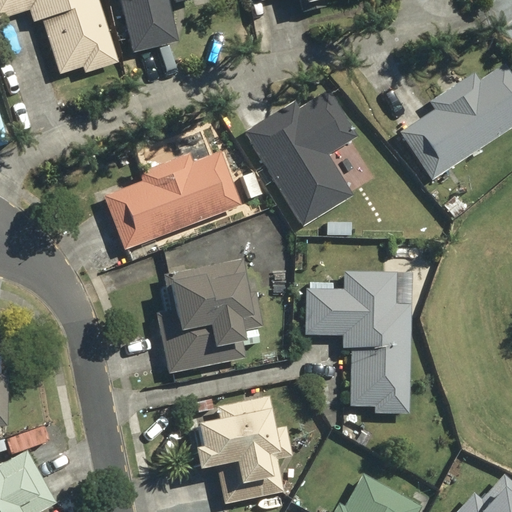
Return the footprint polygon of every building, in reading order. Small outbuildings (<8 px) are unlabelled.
[(0,0),(0,21),(23,14),(27,27),(35,24),(52,79),(76,72),(78,78),(110,68),(88,0),(0,0)] [(112,0),(125,57),(171,46),(161,3),(167,2),(168,8),(192,2),(191,0),(112,0)] [(253,0),(255,5),(276,0),(288,0),(292,13),(340,0),(253,0)] [(393,136),(425,184),(511,127),(511,92),(497,69),(472,85),(467,77),(423,106),(428,114),(393,136)] [(287,105),(236,136),(296,231),(347,200),(321,159),(351,141),(321,94),(291,112),(287,105)] [(97,200),(118,254),(234,210),(213,156),(187,166),(183,157),(132,177),(135,186),(97,200)] [(262,197),(249,171),(233,179),(245,205),(262,197)] [(150,318),(162,378),(238,362),(233,336),(255,332),(248,296),(243,297),(236,264),(156,280),(158,290),(155,290),(160,316),(150,318)] [(402,419),(405,277),(338,275),(337,294),(299,293),(298,339),(336,340),(336,353),(345,354),(344,411),(368,411),(368,418),(402,419)] [(210,473),(218,509),(277,496),(270,464),(285,461),(278,431),(268,434),(261,401),(210,412),(213,427),(183,433),(188,456),(181,458),(185,479),(210,473)] [(0,511),(41,511),(49,508),(19,456),(0,466),(0,511)] [(413,511),(414,511),(356,479),(338,511),(332,508),(330,511),(413,511)] [(511,511),(511,493),(497,480),(475,504),(467,497),(454,511),(511,511)]
